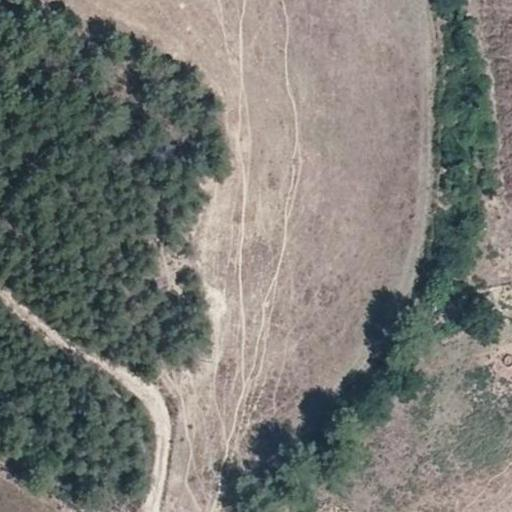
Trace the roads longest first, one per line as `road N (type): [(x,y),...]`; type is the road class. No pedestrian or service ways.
road 1 (track): [(0,80),(134,198),(168,295),(162,423)]
road 2 (track): [(0,296),(76,356),(127,375),(156,397),(162,423)]
